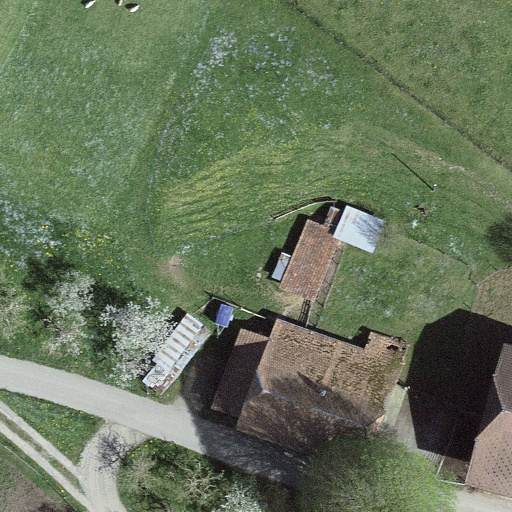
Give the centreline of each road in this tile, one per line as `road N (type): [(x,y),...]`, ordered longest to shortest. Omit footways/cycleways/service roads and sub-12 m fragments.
road 1 (track): [(0,391),(55,402),(380,511)]
road 2 (track): [(0,427),(101,511)]
